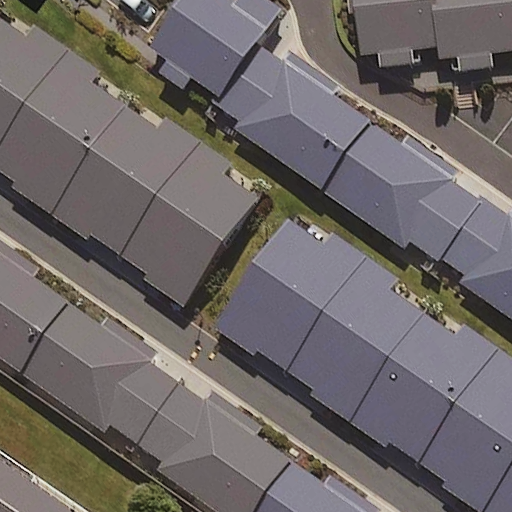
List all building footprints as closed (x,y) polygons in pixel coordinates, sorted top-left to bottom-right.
[(292,32),(244,0),(204,0),(177,40),(251,91),(292,32)] [(511,0),(387,0),(395,72),(511,59),(511,0)] [(283,185),(27,8),(0,46),(0,164),(200,304),(283,185)] [(511,200),(314,63),(255,147),(511,325),(511,200)] [(511,511),(511,344),(325,215),(245,329),(509,511),(511,511)] [(0,360),(24,377),(76,304),(0,249),(0,360)] [(76,304),(24,377),(112,440),(117,432),(142,450),(186,389),(153,365),(156,361),(76,304)] [(186,389),(142,450),(164,466),(159,473),(214,511),(257,511),(292,465),(186,389)] [(87,511),(0,451),(0,511),(87,511)] [(382,511),(334,477),(325,489),(292,465),(257,511),(382,511)]
